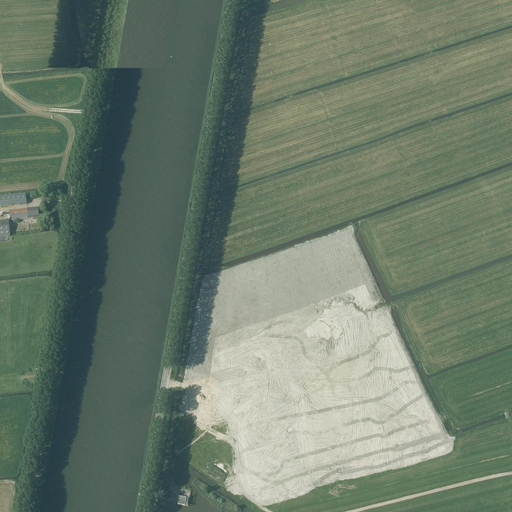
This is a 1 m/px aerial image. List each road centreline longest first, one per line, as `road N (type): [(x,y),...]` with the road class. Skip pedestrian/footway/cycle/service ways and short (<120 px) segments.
road 1 (unclassified): [(30,511),(118,0)]
road 2 (tertiary): [(229,0),(151,459)]
road 3 (track): [(511,473),(353,511)]
